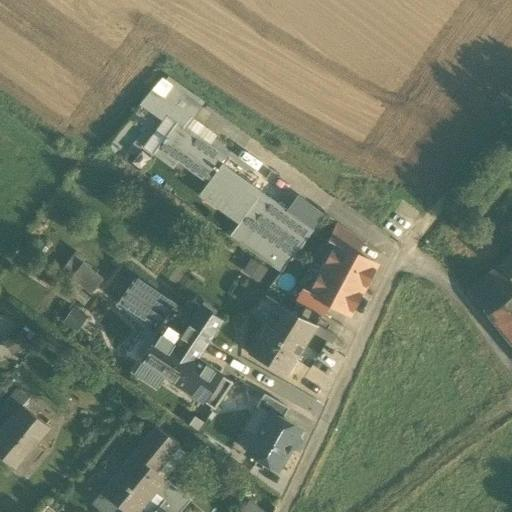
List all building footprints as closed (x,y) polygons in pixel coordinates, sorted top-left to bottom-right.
[(162,77),(151,90),(192,119),(202,106),(162,77)] [(177,162),(207,183),(221,164),(226,157),(186,128),(192,119),(151,90),(142,100),(165,116),(143,146),(172,168),(177,162)] [(238,223),(250,231),(289,259),(312,229),(284,209),(221,164),(207,183),(199,195),(238,223)] [(296,194),(284,209),(312,229),(324,213),(296,194)] [(229,236),(240,244),(250,231),(238,223),(229,236)] [(335,244),(354,254),(361,240),(338,224),(329,242),(335,245),(335,244)] [(280,272),(289,259),(250,231),(240,244),(280,272)] [(335,245),(322,269),(361,289),(374,265),(354,254),(335,244),(335,245)] [(468,291),(487,314),(511,293),(511,251),(498,266),(468,291)] [(74,252),(59,269),(88,294),(103,277),(74,252)] [(257,280),(265,267),(250,257),(242,270),(257,280)] [(348,314),(361,289),(322,269),(310,292),(309,293),(328,303),(348,314)] [(144,326),(157,335),(158,334),(174,345),(200,306),(192,300),(186,307),(190,310),(188,313),(135,277),(118,301),(148,321),(144,326)] [(303,289),(296,302),(296,303),(321,316),(328,303),(309,293),(310,292),(303,289)] [(511,293),(487,314),(511,344),(511,293)] [(279,306),(280,304),(264,294),(251,311),(267,322),(248,354),(284,375),(311,333),(316,326),(291,313),(279,306)] [(321,316),(296,303),(291,313),(316,326),(321,316)] [(220,319),(200,306),(174,345),(158,334),(157,335),(140,360),(202,401),(220,375),(195,358),(220,319)] [(336,336),(316,326),(311,333),(332,344),(336,336)] [(10,355),(27,344),(18,330),(1,341),(10,355)] [(202,401),(214,409),(231,382),(220,375),(202,401)] [(2,407),(11,415),(21,404),(22,405),(28,397),(18,388),(2,407)] [(232,390),(233,409),(249,408),(248,389),(232,390)] [(269,413),(281,420),(288,408),(263,394),(256,408),(268,414),(269,413)] [(14,467),(21,472),(34,457),(28,452),(48,427),(22,405),(21,404),(11,415),(0,429),(0,455),(14,468),(14,467)] [(244,428),(256,435),(268,414),(256,408),(244,428)] [(247,452),(277,469),(299,431),(281,420),(269,413),(268,414),(256,435),(247,452)] [(138,511),(154,492),(164,500),(173,488),(155,473),(176,447),(177,448),(178,446),(155,426),(143,440),(144,441),(102,493),(101,492),(100,493),(114,504),(108,511),(138,511)] [(153,511),(177,511),(188,500),(173,488),(164,500),(153,511)] [(247,499),(238,511),(259,511),(262,509),(247,499)]
